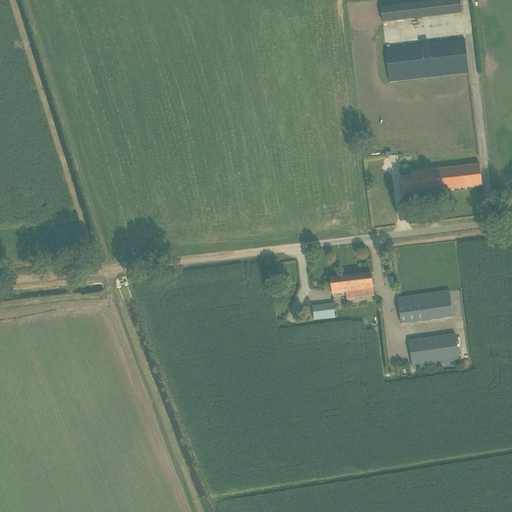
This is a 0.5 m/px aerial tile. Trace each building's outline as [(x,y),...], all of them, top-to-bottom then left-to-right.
[(453,0),(379,9),(381,25),(460,15),(458,0),(453,0)] [(385,51),(389,84),(426,80),(426,83),(468,78),(464,41),(385,51)] [(402,186),(403,196),(482,187),(481,177),(479,164),(411,172),(412,177),(401,179),(402,186)] [(372,274),(330,279),(332,295),(346,293),(347,300),(356,299),(355,292),(373,290),(372,275),(372,274)] [(398,299),(401,325),(453,318),(450,292),(398,299)] [(312,307),(314,323),(335,320),(333,305),(312,307)] [(408,341),(412,368),(459,361),(455,334),(408,341)]
